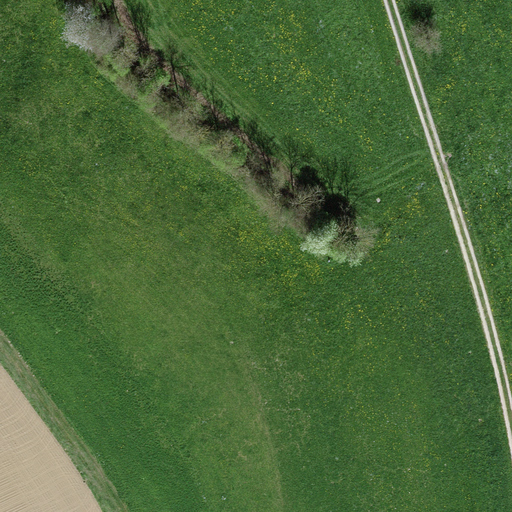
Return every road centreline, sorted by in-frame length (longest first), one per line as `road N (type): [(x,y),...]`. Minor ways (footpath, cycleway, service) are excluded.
road 1 (track): [(389,0),(488,320),(511,426)]
road 2 (track): [(0,335),(123,511)]
